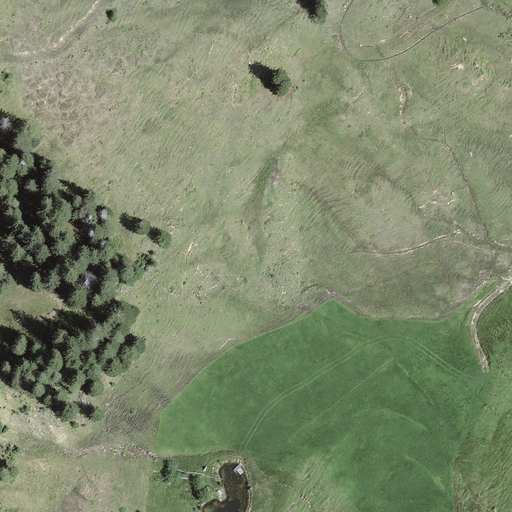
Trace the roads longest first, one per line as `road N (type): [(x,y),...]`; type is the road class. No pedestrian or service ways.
road 1 (track): [(451,0),(397,40),(362,48),(347,37),(357,0)]
road 2 (track): [(105,0),(54,52),(0,57)]
